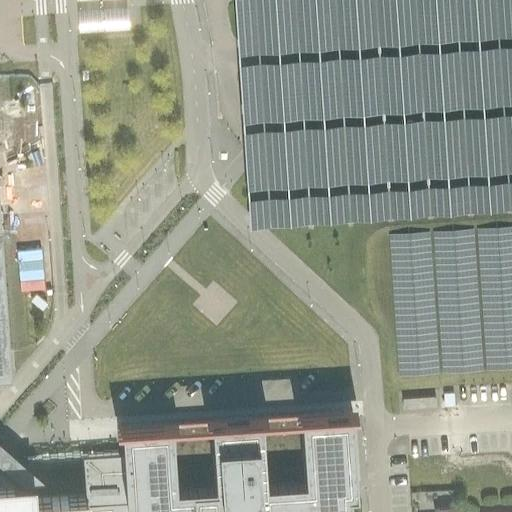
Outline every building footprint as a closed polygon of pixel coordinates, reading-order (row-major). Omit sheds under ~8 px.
[(511,0),(231,0),(235,53),(511,36),(511,0)] [(511,46),(238,64),(241,121),(511,103),(511,46)] [(511,114),(242,131),(246,188),(511,171),(511,114)] [(511,180),(245,197),(247,226),(511,208),(511,180)] [(511,229),(476,232),(484,375),(511,373),(511,229)] [(432,235),(441,378),(483,375),(475,232),(432,235)] [(388,237),(396,380),(439,377),(431,234),(388,237)] [(0,379),(10,379),(0,238),(0,511),(455,511),(456,511),(431,511),(430,511),(350,511),(349,491),(358,490),(353,417),(353,409),(122,425),(123,432),(124,454),(84,456),(87,496),(34,500),(33,482),(15,483),(0,470),(0,463),(3,460),(4,461),(6,459),(4,457),(3,458),(0,454),(0,379)] [(444,393),(445,406),(455,405),(455,392),(444,393)] [(403,398),(404,408),(437,406),(436,396),(403,398)]
